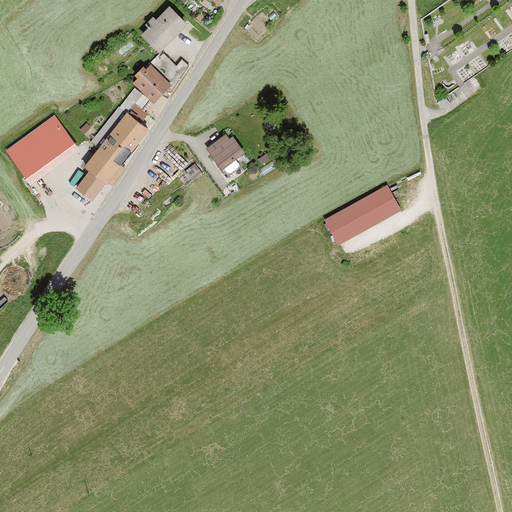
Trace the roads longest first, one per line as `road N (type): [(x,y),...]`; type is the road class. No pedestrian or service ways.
road 1 (tertiary): [(240,0),(0,372)]
road 2 (track): [(423,120),(499,511)]
